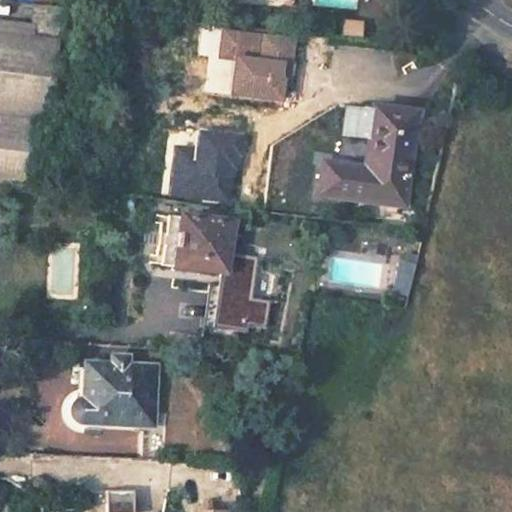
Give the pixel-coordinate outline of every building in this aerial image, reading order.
[(31,23),(30,32),(59,35),(62,8),(33,4),(31,23)] [(84,10),(83,25),(97,26),(97,11),(84,10)] [(31,23),(0,19),(0,32),(29,35),(30,32),(31,23)] [(344,22),(342,40),(357,42),(359,24),(344,22)] [(234,51),(238,31),(221,28),(217,47),(234,51)] [(0,32),(0,115),(34,118),(50,121),(59,38),(29,35),(0,32)] [(304,36),(302,60),(320,62),(323,38),(304,36)] [(357,108),(353,143),(367,145),(372,109),(357,108)] [(322,163),(319,195),(403,205),(414,114),(372,109),(366,155),(372,156),(371,168),(364,168),(322,163)] [(0,183),(26,186),(34,118),(0,115),(0,183)] [(366,155),(364,168),(371,168),(372,156),(366,155)] [(236,211),(235,221),(246,222),(247,212),(236,211)] [(156,246),(154,265),(223,272),(229,223),(160,214),(158,233),(175,235),(173,248),(156,246)] [(410,231),(408,242),(419,244),(422,232),(410,231)] [(158,233),(156,246),(173,248),(175,235),(158,233)] [(399,265),(392,287),(409,290),(414,268),(399,265)] [(127,356),(110,355),(109,366),(127,367),(127,356)] [(81,365),(80,400),(78,401),(75,402),(72,405),(70,410),(70,414),(71,418),(74,421),(77,423),(140,425),(150,425),(153,368),(127,367),(109,366),(81,365)] [(150,425),(140,425),(139,462),(163,462),(163,426),(150,425)] [(132,511),(133,493),(88,492),(88,502),(104,502),(103,511),(132,511)]
